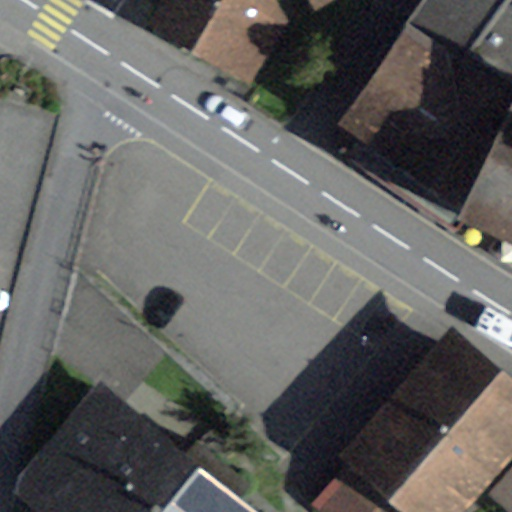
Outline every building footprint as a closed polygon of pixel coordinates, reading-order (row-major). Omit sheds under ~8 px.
[(170,0),(161,16),(248,68),(280,16),(279,4),(272,0),(170,0)] [(511,0),(421,0),(344,109),(475,202),(511,219),(511,0)] [(511,400),(450,347),(314,502),(325,511),(440,511),(511,430),(511,400)] [(46,495),(66,511),(140,511),(186,457),(99,388),(25,476),(46,495)] [(199,441),(186,457),(140,511),(249,511),(232,497),(246,481),(199,441)] [(511,475),(498,491),(511,503),(511,475)]
